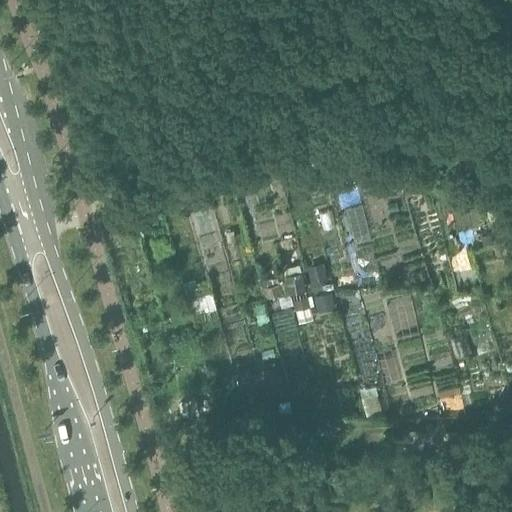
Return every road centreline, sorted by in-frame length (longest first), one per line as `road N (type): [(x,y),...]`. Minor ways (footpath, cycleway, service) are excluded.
road 1 (secondary): [(131,511),(0,69)]
road 2 (secondary): [(0,192),(94,511)]
